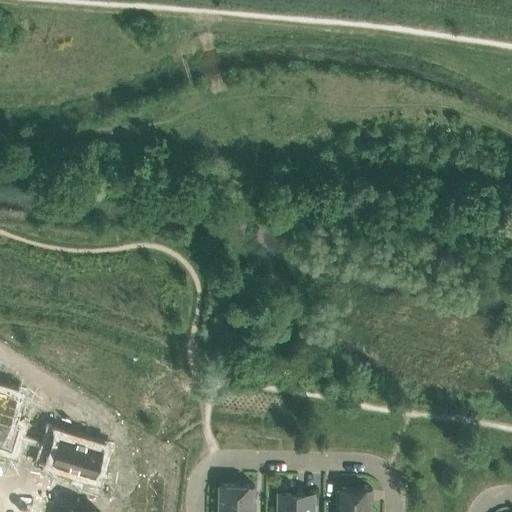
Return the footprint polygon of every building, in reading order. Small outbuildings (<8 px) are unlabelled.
[(0,387),(0,434),(0,435),(0,434),(0,444),(11,448),(18,424),(6,421),(15,392),(0,387)] [(61,433),(52,460),(94,473),(103,445),(61,433)] [(14,468),(7,491),(20,495),(28,472),(14,468)] [(220,484),(218,511),(253,511),(254,485),(220,484)] [(337,486),(336,511),(371,511),(372,487),(337,486)] [(279,493),(278,511),(312,511),(313,494),(279,493)]
